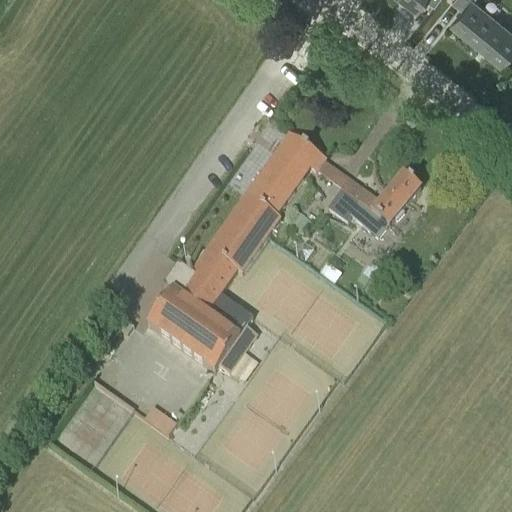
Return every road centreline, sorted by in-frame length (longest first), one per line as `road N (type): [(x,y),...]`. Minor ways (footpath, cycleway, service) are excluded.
road 1 (unclassified): [(102,310),(317,4)]
road 2 (tertiary): [(511,160),(432,87),(317,4)]
